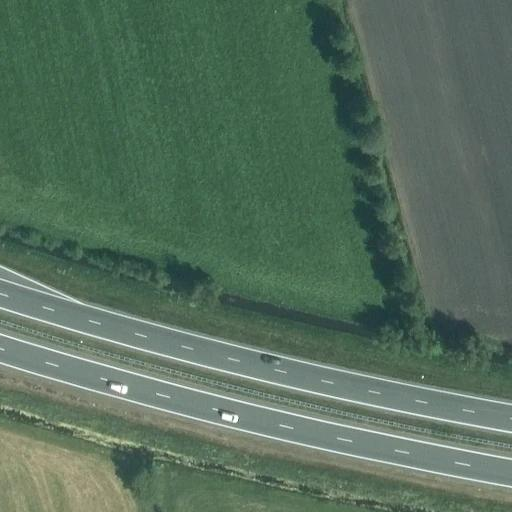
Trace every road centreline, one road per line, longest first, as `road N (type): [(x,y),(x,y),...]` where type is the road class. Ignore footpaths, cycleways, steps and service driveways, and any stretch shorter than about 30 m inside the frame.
road 1 (trunk): [(0,349),(145,393),(511,476)]
road 2 (trunk): [(511,421),(359,392),(0,295)]
